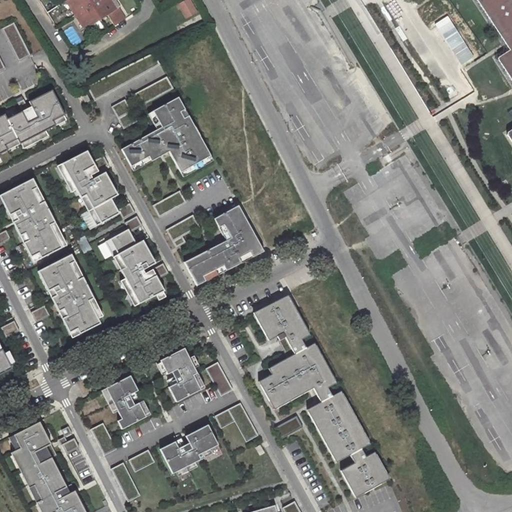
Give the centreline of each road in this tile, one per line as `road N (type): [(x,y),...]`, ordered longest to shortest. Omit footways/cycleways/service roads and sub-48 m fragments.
road 1 (residential): [(198,309),(101,140),(79,137),(0,177)]
road 2 (residential): [(198,309),(312,511)]
road 3 (residential): [(290,0),(406,193)]
road 4 (residential): [(406,193),(511,363)]
road 5 (residential): [(198,309),(56,384)]
road 6 (residential): [(278,267),(406,193)]
road 7 (residential): [(122,511),(56,384)]
road 8 (unknown): [(448,112),(468,94),(408,0)]
road 9 (unknown): [(378,0),(448,112)]
road 10 (residential): [(0,271),(56,384)]
